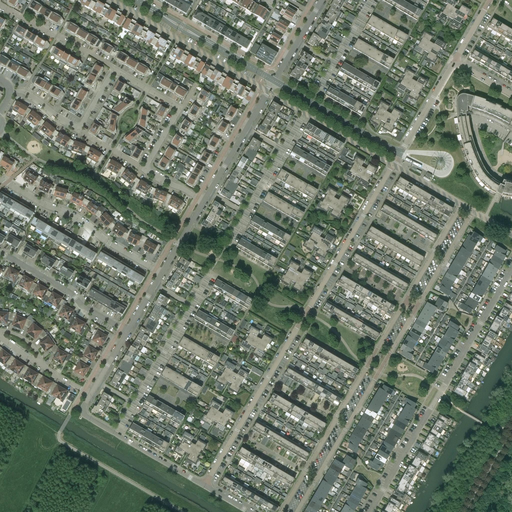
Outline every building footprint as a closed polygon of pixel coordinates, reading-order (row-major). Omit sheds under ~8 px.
[(87,0),(84,5),(90,9),(95,0),(87,0)] [(98,0),(95,0),(90,9),(96,12),(101,4),(98,2),(99,1),(98,0)] [(178,0),(176,0),(172,6),(177,9),(181,1),(178,0)] [(249,0),(242,0),(239,6),(246,10),(251,1),(249,0)] [(404,1),(401,0),(398,0),(395,8),(399,10),(404,1)] [(454,8),(456,5),(457,4),(456,3),(457,2),(453,0),(452,0),(452,1),(450,0),(444,0),(443,2),(446,4),(447,5),(454,9),(454,8)] [(31,11),(33,12),(38,3),(36,2),(35,2),(34,1),(32,1),(28,8),(29,9),(31,11)] [(186,4),(181,1),(177,9),(181,12),(186,4)] [(257,4),(251,1),(246,10),(252,13),(257,4)] [(339,11),(342,7),(333,1),(330,6),(331,7),(339,11)] [(399,10),(403,13),(408,4),(404,1),(399,10)] [(39,4),(38,3),(33,12),(35,13),(36,14),(38,14),(42,7),(41,6),(40,5),(39,4)] [(104,6),(101,4),(96,12),(102,16),(108,6),(105,4),(105,5),(104,6)] [(186,4),(181,12),(186,14),(191,7),(186,4)] [(257,4),(252,13),(258,17),(263,8),(257,4)] [(298,9),(289,4),(286,11),(295,16),(298,9)] [(413,7),(408,4),(403,13),(408,15),(413,7)] [(417,9),(418,7),(419,6),(415,4),(413,7),(408,15),(412,18),(417,9)] [(445,9),(454,14),(456,10),(454,8),(454,9),(447,5),(445,9)] [(465,15),(467,16),(470,11),(466,9),(467,8),(463,5),(462,7),(461,6),(459,11),(458,11),(465,15)] [(108,6),(102,16),(108,19),(113,11),(110,9),(111,8),(108,6)] [(38,14),(43,17),(47,10),(42,7),(38,14)] [(331,7),(328,11),(337,17),(340,12),(339,11),(331,7)] [(418,7),(417,9),(412,18),(417,21),(423,10),(418,7)] [(270,12),(263,8),(258,17),(264,21),(270,12)] [(202,13),(202,14),(203,12),(198,9),(193,18),(198,21),(202,13)] [(451,19),(454,14),(445,9),(442,13),(449,17),(451,19)] [(52,12),(47,10),(43,17),(48,20),(52,12)] [(456,10),(454,14),(463,19),(465,15),(458,11),(459,11),(456,10)] [(116,13),(113,11),(108,19),(114,23),(120,13),(117,11),(117,12),(116,13)] [(291,22),(295,16),(286,11),(282,17),(291,22)] [(339,18),(337,17),(328,11),(325,16),(333,20),(337,23),(339,18)] [(51,23),(52,23),(57,15),(56,14),(54,13),(52,12),(48,20),(49,21),(50,22),(51,23)] [(442,13),(441,12),(438,17),(441,19),(441,20),(445,23),(445,22),(446,22),(449,17),(442,13)] [(120,13),(114,23),(120,26),(125,18),(122,16),(123,15),(120,13)] [(206,16),(202,14),(202,13),(198,21),(202,24),(206,16)] [(451,19),(453,20),(460,24),(463,19),(454,14),(451,19)] [(59,15),(57,15),(52,23),(54,24),(55,25),(56,25),(58,26),(58,24),(61,26),(64,21),(63,20),(62,18),(61,17),(60,16),(59,15)] [(325,16),(324,15),(321,20),(330,25),(333,20),(325,16)] [(367,24),(371,27),(376,18),(372,15),(367,24)] [(211,19),(206,16),(202,24),(206,26),(211,19)] [(211,19),(206,26),(211,29),(217,19),(212,16),(211,19)] [(287,28),(291,22),(282,17),(278,23),(287,28)] [(381,21),(376,18),(371,27),(376,30),(381,21)] [(220,24),(221,21),(217,19),(211,29),(215,31),(220,24)] [(487,27),(492,30),(497,22),(493,19),(490,23),(489,23),(487,27)] [(123,28),(129,32),(135,21),(132,20),(131,22),(128,20),(127,20),(128,20),(123,28)] [(332,26),(330,25),(321,20),(319,23),(320,23),(319,25),(329,31),(329,30),(332,26)] [(462,25),(460,24),(453,20),(450,25),(451,25),(450,26),(454,29),(455,27),(459,30),(462,25)] [(138,23),(135,21),(129,32),(135,35),(140,27),(136,25),(137,23),(138,23)] [(376,30),(380,32),(385,23),(381,21),(376,30)] [(66,22),(63,27),(66,29),(65,30),(66,31),(68,33),(70,34),(75,25),(73,24),(72,23),(71,23),(69,23),(68,22),(66,22)] [(497,22),(492,30),(497,33),(502,24),(497,22)] [(284,34),(287,28),(278,23),(275,29),(284,34)] [(390,26),(385,23),(380,32),(385,35),(390,26)] [(219,34),(224,26),(220,24),(215,31),(219,34)] [(502,24),(497,33),(501,35),(506,27),(502,24)] [(17,38),(24,27),(22,26),(20,26),(18,25),(13,34),(14,35),(16,37),(17,38)] [(75,25),(70,34),(72,35),(73,35),(75,36),(79,28),(78,27),(77,26),(76,26),(75,25)] [(329,31),(319,25),(317,30),(328,36),(330,31),(329,30),(329,31)] [(228,29),(224,26),(219,34),(224,37),(228,29)] [(385,35),(389,37),(394,28),(390,26),(385,35)] [(25,28),(24,27),(17,38),(19,38),(21,39),(23,40),(24,38),(28,31),(27,29),(25,28)] [(135,35),(141,38),(147,28),(144,27),(143,29),(140,27),(135,35)] [(506,27),(501,35),(505,38),(510,29),(506,27)] [(79,28),(75,36),(80,39),(84,31),(79,28)] [(150,30),(147,28),(141,38),(147,42),(152,34),(148,32),(149,30),(150,30)] [(399,31),(394,28),(389,37),(393,40),(399,31)] [(228,29),(224,37),(228,39),(233,32),(228,29)] [(280,41),(284,34),(275,29),(271,35),(280,41)] [(328,36),(317,30),(314,34),(322,39),(325,41),(328,36)] [(29,41),(33,34),(28,31),(24,38),(29,41)] [(84,31),(80,39),(85,41),(89,34),(84,31)] [(398,42),(403,34),(399,31),(393,40),(397,42),(398,42)] [(237,34),(233,32),(228,39),(233,42),(237,34)] [(429,42),(430,42),(432,37),(432,36),(428,33),(428,34),(424,32),(421,37),(422,38),(429,42)] [(314,34),(313,33),(310,38),(319,44),(322,39),(314,34)] [(38,37),(33,34),(29,41),(34,44),(38,37)] [(89,34),(85,41),(86,42),(87,43),(88,44),(89,45),(94,36),(93,36),(92,35),(90,35),(89,34)] [(147,42),(153,45),(159,35),(156,34),(155,36),(152,34),(147,42)] [(237,44),(242,37),(237,34),(233,42),(237,44)] [(408,36),(403,34),(398,42),(397,42),(397,44),(402,47),(408,36)] [(161,37),(159,35),(153,45),(159,49),(163,41),(160,39),(161,37)] [(276,47),(280,41),(271,35),(267,42),(276,47)] [(96,46),(98,47),(101,43),(100,42),(100,41),(99,40),(98,39),(97,38),(96,37),(94,36),(89,45),(91,46),(92,46),(93,47),(95,47),(96,46)] [(38,47),(43,39),(41,38),(40,37),(38,37),(34,44),(35,45),(36,46),(37,47),(38,47)] [(246,39),(242,37),(237,44),(241,47),(246,39)] [(316,48),(319,44),(310,38),(307,43),(316,48)] [(420,42),(429,48),(432,43),(430,42),(429,42),(422,38),(420,42)] [(44,39),(43,39),(38,47),(40,48),(41,49),(43,50),(45,50),(47,50),(50,45),(47,44),(48,42),(47,41),(46,40),(44,39)] [(246,39),(241,47),(246,50),(251,42),(246,39)] [(358,39),(353,48),(357,51),(362,42),(358,39)] [(441,49),(442,50),(445,45),(441,42),(442,41),(438,39),(437,40),(434,44),(434,45),(441,49)] [(159,49),(165,52),(170,43),(171,43),(168,41),(167,41),(168,41),(167,43),(163,41),(159,49)] [(357,51),(362,53),(367,45),(362,42),(357,51)] [(426,52),(429,48),(420,42),(417,47),(424,51),(426,52)] [(103,53),(104,54),(109,45),(108,44),(107,44),(105,43),(104,43),(103,43),(102,43),(101,43),(98,47),(100,49),(100,50),(101,51),(102,52),(103,53)] [(432,43),(429,48),(438,53),(441,49),(434,45),(434,44),(432,43)] [(115,53),(116,51),(118,48),(110,44),(109,45),(104,54),(106,55),(107,55),(108,56),(110,56),(110,55),(113,56),(115,53)] [(274,59),(275,58),(278,54),(268,48),(262,45),(261,47),(255,44),(250,52),(256,56),(255,57),(268,65),(269,65),(270,65),(271,64),(274,59)] [(170,55),(176,59),(180,51),(177,49),(178,47),(175,45),(175,46),(170,55)] [(366,56),(371,47),(367,45),(362,53),(366,56)] [(422,54),(424,51),(417,47),(416,46),(413,51),(417,53),(415,56),(419,59),(421,55),(421,56),(422,54)] [(54,57),(56,58),(61,49),(60,48),(58,48),(57,47),(55,47),(55,48),(52,47),(49,52),(50,53),(51,54),(52,55),(53,56),(54,57)] [(366,56),(371,59),(376,50),(371,47),(366,56)] [(470,58),(475,60),(480,52),(481,50),(475,47),(472,52),(473,53),(470,58)] [(436,57),(438,53),(429,48),(426,52),(429,54),(429,53),(436,57)] [(61,49),(56,58),(55,59),(60,62),(61,60),(65,53),(64,52),(63,51),(62,50),(61,49)] [(375,61),(380,52),(376,50),(371,59),(375,61)] [(116,51),(115,53),(113,56),(115,58),(115,59),(116,60),(118,62),(119,63),(124,54),(123,53),(122,53),(120,52),(119,52),(117,51),(116,51)] [(184,53),(180,51),(176,59),(182,62),(187,52),(185,51),(184,51),(185,51),(184,53)] [(300,56),(310,62),(313,58),(303,51),(300,56)] [(190,54),(187,52),(182,62),(188,66),(192,58),(189,56),(190,54)] [(375,61),(379,64),(385,55),(380,52),(375,61)] [(484,54),(480,52),(475,60),(479,63),(484,54)] [(65,65),(66,63),(70,56),(65,53),(61,60),(60,62),(65,65)] [(437,58),(436,57),(429,53),(429,54),(426,58),(426,59),(426,60),(430,62),(430,61),(434,63),(437,58)] [(124,54),(119,63),(120,63),(121,64),(123,64),(125,65),(129,58),(128,56),(127,56),(126,55),(124,54)] [(488,57),(484,54),(479,63),(483,65),(488,57)] [(488,57),(483,65),(488,68),(493,59),(494,57),(490,54),(488,57)] [(379,64),(384,66),(389,58),(389,57),(385,55),(379,64)] [(70,56),(66,63),(65,65),(69,68),(70,68),(70,66),(76,58),(74,57),(73,56),(72,56),(70,56)] [(307,67),(310,62),(300,56),(297,61),(299,62),(307,67)] [(389,58),(384,66),(388,69),(394,59),(389,56),(389,57),(389,58)] [(6,57),(1,66),(2,67),(4,68),(6,68),(10,61),(9,60),(7,58),(6,57)] [(76,58),(70,66),(70,68),(77,72),(82,64),(80,63),(80,61),(79,60),(78,59),(77,58),(76,58)] [(129,58),(125,65),(130,68),(134,60),(129,58)] [(196,60),(192,58),(188,66),(194,69),(199,59),(197,58),(196,58),(197,58),(196,60)] [(6,68),(11,71),(15,64),(16,63),(16,61),(12,59),(11,60),(10,61),(6,68)] [(199,59),(194,69),(200,73),(204,65),(201,63),(202,61),(199,59)] [(497,62),(493,59),(488,68),(492,71),(497,62)] [(134,60),(130,68),(134,71),(139,63),(134,60)] [(307,67),(299,62),(297,61),(295,64),(297,65),(296,66),(305,72),(307,67)] [(93,67),(92,68),(101,74),(101,73),(102,72),(102,71),(103,69),(103,68),(102,67),(104,65),(98,62),(96,64),(95,65),(94,66),(93,67)] [(497,73),(502,64),(497,62),(492,71),(497,73)] [(139,63),(134,71),(135,72),(137,73),(138,73),(139,74),(144,65),(143,65),(142,64),(140,64),(139,63)] [(339,72),(344,74),(349,66),(344,63),(339,72)] [(20,67),(15,64),(11,71),(16,74),(20,67)] [(506,67),(502,64),(497,73),(501,76),(506,67)] [(145,66),(144,65),(139,74),(140,75),(142,76),(143,76),(145,76),(145,75),(148,77),(150,72),(150,71),(149,69),(148,68),(147,67),(145,66)] [(302,76),(305,72),(296,66),(294,65),(292,68),(294,70),(293,71),(301,76),(302,76)] [(201,74),(208,78),(213,68),(210,66),(210,68),(206,66),(201,74)] [(353,68),(349,66),(344,74),(348,77),(353,68)] [(19,77),(20,78),(25,69),(24,68),(22,67),(21,67),(20,67),(16,74),(17,75),(18,76),(19,77)] [(506,78),(511,70),(506,67),(501,76),(506,78)] [(100,75),(101,74),(92,68),(92,70),(91,72),(90,74),(97,78),(98,77),(100,75)] [(216,69),(213,68),(208,78),(214,81),(218,73),(215,71),(216,69),(216,70),(216,69)] [(348,77),(353,80),(358,71),(353,68),(348,77)] [(26,70),(25,69),(20,78),(21,78),(23,79),(24,79),(26,80),(26,79),(29,80),(32,75),(30,73),(29,71),(28,70),(26,70)] [(293,71),(292,70),(289,76),(293,78),(298,81),(301,76),(293,71)] [(412,80),(412,79),(415,75),(414,74),(415,73),(411,71),(410,72),(406,70),(403,75),(405,76),(412,80)] [(362,73),(358,71),(353,80),(357,82),(362,73)] [(162,88),(163,88),(169,80),(167,79),(166,78),(165,78),(165,75),(160,72),(157,78),(159,79),(157,82),(159,84),(159,85),(160,86),(161,87),(162,88)] [(222,75),(218,73),(214,81),(219,84),(225,75),(222,73),(222,75)] [(357,82),(361,85),(366,76),(362,73),(357,82)] [(97,79),(97,78),(90,74),(89,75),(87,77),(86,78),(95,83),(96,82),(97,79)] [(219,84),(225,88),(230,80),(227,78),(228,76),(228,77),(228,76),(225,75),(219,84)] [(371,78),(366,76),(361,85),(366,87),(371,78)] [(402,80),(411,85),(414,81),(412,79),(412,80),(405,76),(402,80)] [(34,77),(32,82),(34,83),(33,84),(34,85),(35,86),(37,87),(38,88),(43,79),(42,79),(40,78),(39,77),(38,77),(34,77)] [(423,86),(424,87),(427,82),(424,80),(424,79),(420,77),(420,78),(419,77),(416,82),(423,86)] [(94,84),(95,83),(86,78),(86,79),(85,81),(84,83),(84,85),(84,87),(89,90),(90,87),(91,88),(92,87),(93,86),(94,84)] [(371,78),(366,87),(370,90),(375,81),(371,78)] [(44,80),(43,79),(38,88),(39,89),(40,89),(42,90),(43,90),(48,83),(46,82),(45,81),(44,80)] [(115,85),(123,90),(126,85),(118,80),(115,85)] [(170,80),(169,80),(163,88),(165,89),(166,90),(167,90),(169,91),(173,83),(172,82),(171,81),(170,80)] [(233,82),(230,80),(225,88),(231,91),(237,82),(234,80),(233,82)] [(409,90),(411,85),(402,80),(400,84),(407,88),(407,89),(409,90)] [(174,93),(178,86),(180,84),(175,81),(173,83),(169,91),(174,93)] [(380,84),(375,81),(370,90),(369,91),(374,94),(380,84)] [(414,81),(411,85),(420,91),(423,86),(416,82),(414,81)] [(231,91),(237,95),(242,87),(239,85),(240,83),(240,84),(240,83),(237,82),(231,91)] [(48,83),(43,90),(48,93),(53,86),(48,83)] [(400,84),(398,83),(395,88),(399,90),(399,92),(403,94),(403,93),(404,93),(407,89),(407,88),(400,84)] [(87,92),(89,90),(84,87),(80,84),(78,87),(81,89),(80,90),(79,92),(78,93),(86,98),(87,96),(88,95),(89,93),(87,92)] [(120,95),(123,90),(115,85),(113,90),(119,94),(120,95)] [(409,90),(411,91),(418,95),(420,91),(411,85),(409,90)] [(53,97),(58,88),(57,87),(56,87),(54,86),(53,86),(48,93),(49,94),(51,95),(52,96),(53,97)] [(179,87),(178,86),(174,93),(175,95),(177,96),(178,97),(183,88),(182,88),(181,87),(179,87)] [(325,95),(330,98),(335,89),(330,86),(325,95)] [(245,89),(242,87),(237,95),(243,98),(249,89),(246,87),(245,89)] [(58,88),(53,97),(54,97),(56,98),(57,99),(58,99),(59,98),(61,99),(64,94),(63,92),(62,91),(60,90),(59,89),(58,88)] [(185,89),(183,88),(178,97),(180,98),(182,99),(184,99),(188,92),(187,91),(186,90),(185,89)] [(200,92),(199,94),(209,100),(212,95),(203,89),(201,91),(200,92)] [(243,98),(249,102),(254,94),(251,92),(252,90),(249,89),(243,98)] [(335,89),(330,98),(334,101),(339,92),(335,89)] [(420,96),(418,95),(411,91),(408,96),(409,96),(408,97),(412,100),(413,98),(417,101),(420,96)] [(339,92),(334,101),(339,103),(344,94),(339,92)] [(76,97),(75,98),(83,103),(84,101),(85,100),(86,98),(78,93),(77,95),(76,97)] [(206,105),(209,100),(199,94),(198,95),(197,97),(197,99),(198,100),(197,102),(206,108),(207,105),(206,105)] [(344,94),(339,103),(343,106),(348,97),(344,94)] [(495,104),(491,102),(486,100),(482,99),(478,98),(475,97),(470,95),(467,95),(465,94),(464,94),(463,94),(462,94),(461,95),(460,95),(459,96),(458,96),(457,97),(457,98),(456,99),(456,102),(456,103),(457,113),(457,118),(458,128),(461,138),(464,148),(466,154),(468,160),(469,164),(471,167),(473,171),(475,175),(478,178),(479,181),(481,183),(484,185),(486,188),(489,190),(492,192),(495,193),(498,195),(501,196),(505,197),(507,197),(510,198),(511,197),(511,112),(506,109),(501,107),(495,104)] [(130,106),(131,106),(133,102),(125,97),(124,99),(123,101),(122,102),(129,107),(130,106)] [(348,97),(343,106),(347,108),(353,100),(348,97)] [(83,103),(75,98),(74,100),(73,101),(72,103),(81,108),(81,106),(82,105),(83,103)] [(352,111),(357,102),(353,100),(347,108),(352,111)] [(23,104),(20,102),(20,103),(18,102),(17,102),(15,101),(8,112),(11,113),(12,111),(17,114),(23,104)] [(128,107),(129,107),(122,102),(120,101),(118,103),(117,104),(116,105),(124,110),(125,109),(126,108),(128,107)] [(270,107),(279,112),(282,107),(277,104),(277,103),(273,101),(270,107)] [(204,110),(206,108),(197,102),(195,105),(194,104),(193,106),(191,107),(190,109),(200,115),(203,110),(204,110)] [(357,102),(352,111),(356,113),(361,105),(361,104),(357,102)] [(386,112),(386,111),(389,107),(388,106),(389,105),(385,103),(384,104),(381,102),(378,107),(379,108),(386,112)] [(79,110),(81,108),(72,103),(71,105),(70,107),(70,108),(69,111),(74,114),(76,112),(77,113),(78,111),(79,110)] [(362,103),(361,104),(361,105),(356,113),(361,116),(367,106),(362,103)] [(26,106),(23,104),(17,114),(23,117),(24,113),(26,115),(30,110),(28,108),(26,106)] [(116,105),(114,107),(113,108),(112,110),(112,109),(111,110),(120,115),(121,113),(122,112),(123,111),(124,110),(116,105)] [(157,110),(165,114),(168,109),(160,105),(157,110)] [(228,109),(227,110),(236,115),(237,114),(238,113),(238,111),(238,110),(231,106),(230,107),(229,108),(228,109)] [(148,117),(148,116),(149,114),(150,112),(142,107),(140,111),(140,112),(140,113),(148,117)] [(276,116),(279,112),(270,107),(267,111),(276,117),(276,116)] [(377,112),(386,117),(389,113),(386,111),(386,112),(379,108),(377,112)] [(197,120),(200,115),(190,109),(189,110),(189,112),(188,114),(189,115),(188,117),(191,119),(193,120),(197,123),(198,120),(197,120)] [(397,118),(397,119),(399,119),(402,114),(398,112),(399,111),(395,109),(394,110),(394,109),(391,114),(397,118)] [(31,123),(38,114),(35,112),(35,113),(33,111),(33,112),(30,110),(26,115),(23,120),(26,122),(27,120),(31,123)] [(162,120),(165,114),(157,110),(154,115),(157,117),(162,120)] [(235,116),(236,115),(227,110),(227,111),(226,113),(225,114),(225,116),(225,117),(225,119),(230,122),(231,119),(232,120),(234,119),(235,118),(235,116)] [(276,117),(267,111),(266,114),(267,115),(266,117),(275,122),(278,117),(276,116),(276,117)] [(108,118),(109,118),(117,123),(117,121),(117,120),(118,118),(119,117),(110,112),(110,113),(110,114),(109,116),(108,118)] [(383,122),(386,117),(377,112),(374,116),(381,120),(381,121),(383,122)] [(150,118),(148,117),(140,113),(140,115),(140,116),(140,118),(140,119),(148,124),(148,122),(149,120),(150,118)] [(389,113),(386,117),(395,123),(397,119),(397,118),(391,114),(389,113)] [(41,117),(38,114),(31,123),(35,127),(38,124),(40,126),(44,121),(42,119),(40,117),(41,117)] [(374,116),(373,115),(370,120),(374,123),(373,124),(377,126),(378,125),(381,121),(381,120),(374,116)] [(230,122),(225,119),(221,116),(219,119),(220,120),(217,125),(219,125),(227,130),(228,129),(229,128),(229,126),(230,125),(228,124),(230,122)] [(182,122),(181,124),(190,129),(191,127),(192,125),(192,123),(193,120),(191,119),(188,117),(186,120),(185,119),(184,121),(182,122)] [(272,127),(275,122),(266,117),(263,121),(272,127)] [(383,122),(385,123),(392,127),(395,123),(386,117),(383,122)] [(116,124),(117,123),(109,118),(108,120),(108,121),(106,123),(109,125),(116,129),(116,127),(116,126),(116,124)] [(138,123),(137,125),(146,130),(146,129),(147,128),(147,126),(148,124),(140,119),(139,121),(139,122),(138,123)] [(44,134),(52,125),(49,123),(48,124),(46,122),(46,123),(44,121),(40,126),(38,129),(44,134)] [(270,132),(272,127),(263,121),(261,126),(269,131),(270,132)] [(91,127),(99,132),(102,127),(101,126),(94,122),(91,127)] [(394,128),(392,127),(385,123),(383,128),(383,129),(387,132),(387,131),(391,133),(394,128)] [(189,130),(190,129),(181,124),(181,125),(180,127),(179,129),(180,130),(179,132),(184,135),(186,134),(188,132),(189,130)] [(308,135),(313,127),(308,124),(303,133),(308,135)] [(54,128),(52,125),(44,134),(49,138),(52,140),(54,137),(57,132),(55,130),(53,128),(54,128)] [(116,130),(116,129),(109,125),(108,126),(107,128),(106,130),(114,135),(116,131),(116,130)] [(227,130),(219,125),(217,125),(214,129),(212,131),(216,134),(221,137),(222,134),(224,135),(225,134),(226,133),(226,132),(227,130)] [(261,126),(260,126),(259,125),(257,128),(258,129),(257,131),(266,136),(269,131),(261,126)] [(96,137),(99,132),(91,127),(88,132),(96,137)] [(140,136),(140,137),(141,137),(142,135),(143,134),(144,132),(145,133),(145,132),(136,127),(135,129),(134,130),(132,132),(140,136)] [(312,138),(317,129),(313,127),(308,135),(312,138)] [(322,132),(317,129),(312,138),(317,140),(322,132)] [(60,145),(66,135),(63,134),(62,134),(60,133),(57,132),(54,137),(52,140),(50,142),(54,144),(55,142),(60,145)] [(139,138),(140,137),(140,136),(132,132),(131,133),(130,134),(128,135),(127,135),(135,140),(137,141),(138,139),(139,138)] [(184,138),(184,135),(179,132),(178,135),(176,134),(175,136),(174,137),(173,139),(181,144),(182,142),(183,140),(184,138)] [(321,143),(326,134),(322,132),(317,140),(321,143)] [(210,139),(210,140),(218,145),(219,145),(220,143),(220,142),(221,140),(220,139),(221,137),(216,134),(215,135),(214,135),(213,136),(212,137),(211,138),(210,139)] [(331,137),(326,134),(321,143),(325,146),(331,137)] [(68,137),(66,135),(60,145),(65,148),(67,145),(69,146),(72,140),(70,139),(68,138),(68,137)] [(126,136),(125,136),(123,140),(131,144),(132,142),(133,141),(135,140),(127,135),(126,136)] [(330,148),(335,139),(331,137),(325,146),(330,148)] [(250,143),(259,148),(262,143),(253,138),(250,143)] [(181,145),(181,144),(173,139),(172,140),(171,142),(170,144),(178,149),(179,147),(181,145)] [(339,142),(335,139),(330,148),(334,151),(339,142)] [(77,153),(81,142),(78,141),(77,142),(75,141),(75,142),(72,140),(69,146),(67,152),(71,153),(71,151),(77,153)] [(218,147),(218,145),(210,140),(209,142),(208,143),(208,144),(208,146),(207,147),(207,149),(212,152),(214,149),(215,150),(216,149),(217,148),(218,147)] [(84,144),(81,142),(77,153),(82,155),(83,152),(86,153),(89,147),(86,146),(84,145),(84,144)] [(344,145),(339,142),(334,151),(333,152),(338,155),(344,145)] [(250,143),(247,147),(256,153),(259,148),(250,143)] [(91,160),(97,150),(94,149),(94,150),(91,148),(91,149),(89,147),(86,153),(88,154),(86,157),(91,160)] [(133,152),(141,157),(144,151),(139,148),(136,147),(133,152)] [(166,150),(165,151),(174,156),(175,155),(176,153),(176,151),(169,147),(168,148),(166,150)] [(258,153),(256,153),(247,147),(244,152),(255,158),(258,153)] [(290,155),(294,158),(300,149),(295,147),(290,155)] [(211,154),(212,152),(207,149),(206,150),(205,151),(204,152),(202,153),(202,154),(201,155),(210,160),(210,159),(211,158),(211,156),(212,155),(211,154)] [(304,152),(300,149),(294,158),(299,161),(304,152)] [(100,152),(97,150),(91,160),(96,163),(95,165),(98,167),(104,156),(101,155),(102,154),(99,153),(100,152)] [(173,158),(174,156),(165,151),(164,153),(164,154),(164,156),(163,157),(171,161),(171,160),(173,159),(173,158)] [(138,162),(141,157),(133,152),(130,157),(138,162)] [(252,163),(255,158),(244,152),(241,156),(242,157),(243,157),(252,162),(251,163),(252,163)] [(299,161),(303,163),(308,155),(304,152),(299,161)] [(209,162),(210,160),(201,155),(200,157),(200,158),(199,159),(199,161),(206,165),(207,164),(208,163),(209,162)] [(313,157),(308,155),(303,163),(308,166),(313,157)] [(4,169),(9,160),(2,156),(0,159),(0,164),(0,165),(2,166),(2,167),(4,169)] [(170,162),(171,161),(163,157),(161,159),(160,160),(160,161),(168,166),(169,165),(170,164),(170,162)] [(243,157),(242,157),(240,162),(249,167),(251,163),(252,162),(243,157)] [(308,166),(312,168),(317,160),(313,157),(308,166)] [(361,167),(362,167),(364,162),(364,160),(360,158),(360,159),(356,157),(353,162),(354,163),(361,167)] [(11,158),(9,160),(4,169),(7,170),(8,169),(10,171),(10,170),(12,172),(18,162),(11,158)] [(112,161),(109,159),(103,170),(104,171),(106,172),(107,169),(112,172),(118,162),(115,161),(114,162),(112,160),(112,161)] [(322,162),(317,160),(312,168),(316,171),(322,162)] [(167,168),(168,166),(160,161),(159,163),(158,165),(157,167),(165,171),(166,169),(167,168)] [(120,164),(118,162),(112,172),(117,175),(119,172),(121,173),(125,168),(122,167),(122,166),(120,165),(120,164)] [(237,167),(246,172),(249,167),(240,162),(237,167)] [(326,165),(322,162),(316,171),(321,174),(326,165)] [(194,167),(194,168),(202,173),(203,172),(203,171),(204,169),(205,167),(197,163),(196,164),(195,166),(194,167)] [(327,163),(326,165),(321,174),(325,176),(331,166),(327,163)] [(352,167),(361,172),(364,168),(362,167),(361,167),(354,163),(352,167)] [(373,173),(373,174),(374,174),(377,169),(373,167),(374,166),(370,164),(369,165),(369,164),(366,169),(373,173)] [(237,167),(234,171),(243,176),(245,177),(247,173),(246,172),(237,167)] [(358,177),(361,172),(352,167),(349,171),(356,175),(356,176),(358,177)] [(125,168),(121,173),(117,178),(120,181),(122,179),(125,182),(133,173),(130,171),(129,171),(127,170),(125,168)] [(201,174),(202,173),(194,168),(193,169),(192,171),(192,172),(192,173),(199,177),(200,177),(200,176),(201,174)] [(364,168),(361,172),(370,178),(373,174),(373,173),(366,169),(364,168)] [(28,169),(25,172),(21,177),(23,179),(25,180),(25,181),(27,183),(33,175),(34,173),(28,169)] [(276,178),(281,181),(286,172),(282,170),(276,178)] [(349,171),(348,170),(345,175),(349,178),(348,179),(352,181),(353,180),(356,176),(356,175),(349,171)] [(242,176),(243,176),(234,171),(231,175),(240,181),(242,176)] [(291,175),(286,172),(281,181),(285,184),(291,175)] [(368,182),(370,178),(361,172),(358,177),(360,178),(361,178),(368,182)] [(135,175),(133,173),(125,182),(130,185),(132,183),(135,184),(138,179),(136,178),(136,177),(134,176),(135,175)] [(198,179),(199,177),(192,173),(191,174),(190,175),(189,176),(188,178),(197,183),(197,181),(198,180),(198,179)] [(38,178),(33,175),(27,183),(30,185),(31,184),(32,186),(33,185),(35,187),(41,177),(39,176),(38,178)] [(237,185),(240,181),(231,175),(228,180),(237,185)] [(285,184),(290,186),(295,177),(291,175),(285,184)] [(43,192),(47,183),(42,181),(43,178),(41,177),(35,187),(38,188),(38,189),(40,190),(40,191),(43,192)] [(299,180),(295,177),(290,186),(294,189),(299,180)] [(394,185),(399,189),(404,180),(400,177),(397,182),(396,181),(394,185)] [(196,184),(197,183),(188,178),(187,179),(187,180),(186,182),(186,183),(193,187),(194,186),(195,185),(196,184)] [(369,183),(368,182),(361,178),(360,178),(358,183),(358,184),(362,187),(362,186),(366,188),(369,183)] [(138,179),(135,184),(131,190),(135,192),(136,190),(141,192),(147,182),(144,181),(143,182),(141,181),(138,179)] [(228,180),(227,179),(225,184),(236,191),(239,186),(237,185),(228,180)] [(294,189),(299,191),(304,183),(299,180),(294,189)] [(404,180),(399,189),(404,191),(409,183),(404,180)] [(149,185),(147,182),(141,192),(146,195),(145,196),(149,198),(154,188),(151,187),(149,185)] [(53,189),(51,188),(52,185),(47,183),(43,192),(46,193),(48,194),(48,193),(51,195),(53,189)] [(308,185),(304,183),(299,191),(303,194),(308,185)] [(409,183),(404,191),(408,194),(413,185),(409,183)] [(59,198),(62,189),(57,187),(58,185),(55,184),(53,189),(51,195),(54,196),(56,197),(59,198)] [(236,191),(225,184),(222,189),(223,190),(232,195),(233,196),(236,191)] [(307,197),(313,188),(308,185),(303,194),(307,196),(307,197)] [(413,185),(408,194),(413,197),(418,188),(413,185)] [(158,201),(162,190),(159,189),(159,190),(156,189),(154,188),(149,198),(152,200),(153,199),(158,201)] [(317,190),(313,188),(307,197),(307,196),(306,198),(311,201),(317,190)] [(334,198),(337,193),(336,193),(337,191),(333,189),(332,190),(328,188),(325,193),(327,194),(334,198)] [(418,188),(413,197),(417,199),(422,190),(418,188)] [(68,200),(70,194),(66,193),(67,190),(62,189),(59,198),(62,199),(62,198),(65,199),(68,200)] [(165,192),(162,190),(158,201),(162,203),(162,205),(165,206),(170,195),(167,194),(167,193),(165,192)] [(223,190),(221,195),(230,200),(232,195),(223,190)] [(422,190),(417,199),(421,202),(426,193),(422,190)] [(263,201),(267,204),(273,195),(268,192),(263,201)] [(70,194),(68,200),(70,201),(72,202),(72,203),(75,205),(79,196),(74,193),(73,196),(70,194)] [(426,193),(421,202),(426,204),(431,196),(426,193)] [(325,198),(334,203),(336,199),(334,198),(327,194),(325,198)] [(5,207),(11,197),(6,195),(1,203),(0,205),(5,207)] [(169,206),(173,208),(179,198),(176,197),(175,197),(173,196),(170,195),(165,206),(167,208),(169,206)] [(267,204),(272,206),(277,198),(273,195),(267,204)] [(345,205),(347,205),(350,200),(346,198),(346,197),(342,195),(342,196),(341,195),(338,200),(338,201),(345,205)] [(84,198),(79,196),(75,205),(78,206),(78,205),(80,206),(83,207),(89,197),(85,196),(84,198)] [(431,196),(426,204),(430,207),(435,198),(431,196)] [(15,200),(11,197),(5,207),(10,210),(11,208),(15,200)] [(89,197),(83,207),(86,209),(87,211),(90,213),(95,205),(91,202),(92,200),(89,197)] [(179,198),(173,208),(178,211),(176,213),(179,215),(185,204),(183,202),(181,201),(181,200),(179,198)] [(272,206),(276,209),(281,200),(277,198),(272,206)] [(331,208),(334,203),(325,198),(322,202),(329,206),(329,207),(331,208)] [(435,198),(430,207),(435,209),(440,201),(435,198)] [(336,199),(334,203),(343,209),(345,205),(338,201),(338,200),(336,199)] [(15,200),(11,208),(15,211),(20,203),(15,200)] [(276,209),(281,212),(286,203),(281,200),(276,209)] [(215,201),(212,206),(221,211),(224,207),(215,201)] [(322,202),(321,201),(318,207),(321,209),(321,210),(325,212),(325,211),(326,211),(329,207),(329,206),(322,202)] [(440,201),(435,209),(439,212),(444,203),(440,201)] [(20,203),(15,211),(14,213),(19,216),(19,215),(24,206),(20,203)] [(281,212),(285,214),(290,205),(286,203),(281,212)] [(331,208),(333,209),(340,213),(343,209),(334,203),(331,208)] [(380,211),(385,214),(390,205),(385,203),(380,211)] [(444,203),(439,212),(443,215),(448,206),(444,203)] [(100,208),(95,205),(90,213),(92,215),(93,214),(95,216),(95,215),(97,217),(101,212),(103,210),(105,208),(101,206),(100,208)] [(285,214),(290,217),(295,208),(290,205),(285,214)] [(385,214),(389,217),(394,208),(390,205),(385,214)] [(24,218),(25,217),(29,208),(24,206),(19,215),(24,218)] [(221,211),(212,206),(210,209),(211,210),(211,212),(220,217),(222,212),(221,211)] [(448,206),(443,215),(449,218),(451,214),(450,213),(453,209),(448,206)] [(34,211),(29,208),(25,217),(30,220),(34,213),(33,213),(34,211)] [(290,217),(294,219),(299,211),(295,208),(290,217)] [(389,217),(393,219),(398,211),(394,208),(389,217)] [(299,211),(294,219),(299,222),(305,212),(300,209),(299,211)] [(342,214),(340,213),(333,209),(330,214),(331,214),(330,215),(334,218),(335,217),(339,219),(342,214)] [(97,217),(100,219),(99,220),(101,221),(100,222),(103,224),(110,217),(103,210),(97,217)] [(393,219),(398,222),(403,213),(398,211),(393,219)] [(208,216),(217,222),(220,217),(211,212),(208,216)] [(398,222),(402,224),(407,216),(403,213),(398,222)] [(36,229),(40,223),(43,216),(41,215),(38,220),(34,218),(35,218),(34,218),(30,225),(36,229)] [(43,216),(40,223),(36,229),(42,233),(47,225),(43,223),(46,218),(43,216)] [(213,225),(212,226),(214,226),(217,222),(208,216),(205,221),(213,225)] [(249,224),(254,227),(259,218),(254,216),(249,224)] [(402,224),(407,227),(412,218),(407,216),(402,224)] [(114,221),(110,217),(103,224),(105,226),(106,226),(107,227),(108,227),(110,229),(114,224),(112,223),(114,221)] [(263,221),(259,218),(254,227),(258,230),(263,221)] [(407,227),(411,230),(416,221),(412,218),(407,227)] [(210,230),(212,226),(213,225),(205,221),(204,220),(200,226),(204,228),(203,230),(202,230),(207,233),(209,230),(210,230)] [(258,230),(263,232),(268,224),(263,221),(258,230)] [(411,230),(415,232),(420,223),(416,221),(411,230)] [(47,239),(49,236),(52,230),(56,224),(53,222),(50,227),(47,225),(42,233),(41,235),(47,239)] [(110,229),(112,231),(114,233),(116,235),(122,227),(116,222),(114,224),(110,229)] [(415,232),(420,235),(425,226),(420,223),(415,232)] [(56,224),(52,230),(49,236),(51,238),(51,241),(53,242),(59,233),(56,231),(59,226),(56,224)] [(272,226),(268,224),(263,232),(267,235),(272,226)] [(267,235),(272,237),(277,229),(272,226),(267,235)] [(420,235),(424,237),(429,229),(425,226),(420,235)] [(127,234),(125,232),(127,230),(122,227),(116,235),(119,237),(120,236),(121,238),(122,237),(124,239),(127,234)] [(319,237),(320,237),(322,232),(322,231),(318,228),(318,229),(314,227),(311,232),(313,233),(319,237)] [(366,235),(371,238),(376,229),(371,227),(366,235)] [(127,234),(124,239),(127,241),(129,242),(129,243),(132,244),(136,235),(137,233),(130,229),(127,234)] [(281,231),(277,229),(272,237),(276,240),(281,231)] [(380,232),(376,229),(371,238),(375,240),(380,232)] [(429,240),(434,231),(429,229),(424,237),(429,240)] [(61,244),(65,237),(68,231),(65,230),(62,235),(59,233),(53,242),(53,243),(59,246),(61,244)] [(68,231),(65,237),(61,244),(59,246),(66,250),(71,240),(68,238),(71,233),(68,231)] [(281,231),(276,240),(280,242),(280,243),(285,234),(281,231)] [(438,234),(434,231),(429,240),(433,243),(438,234)] [(375,240),(379,243),(384,234),(380,232),(375,240)] [(310,237),(319,243),(322,238),(320,237),(319,237),(313,233),(310,237)] [(478,241),(480,243),(483,238),(474,233),(472,237),(471,237),(478,241)] [(290,237),(285,234),(280,243),(280,242),(279,244),(284,247),(290,237)] [(331,244),(332,245),(335,240),(331,237),(332,236),(328,234),(327,235),(324,239),(324,240),(331,244)] [(389,237),(384,234),(379,243),(384,246),(389,237)] [(11,246),(16,238),(10,235),(6,242),(7,242),(6,244),(11,246)] [(141,237),(136,235),(132,244),(135,246),(135,245),(137,246),(140,247),(145,237),(142,235),(141,237)] [(476,245),(478,241),(471,237),(472,237),(469,236),(467,240),(476,245)] [(73,251),(77,245),(81,238),(78,237),(75,242),(71,240),(66,250),(72,253),(73,251)] [(149,239),(145,237),(140,247),(143,249),(145,250),(144,251),(147,252),(152,244),(148,241),(149,239)] [(316,247),(319,243),(310,237),(308,242),(315,246),(314,246),(316,247)] [(384,246),(388,248),(393,240),(389,237),(384,246)] [(21,241),(16,238),(11,246),(15,249),(16,247),(17,248),(21,241)] [(81,238),(77,245),(73,251),(80,254),(84,247),(80,245),(83,240),(81,238)] [(322,238),(319,243),(328,248),(331,244),(324,240),(324,239),(322,238)] [(240,250),(246,241),(241,239),(236,247),(240,250)] [(398,242),(393,240),(388,248),(393,251),(398,242)] [(473,249),(476,245),(467,240),(464,244),(473,249)] [(250,244),(246,241),(240,250),(245,253),(250,244)] [(308,242),(306,241),(303,246),(307,248),(306,249),(310,251),(311,250),(312,251),(314,246),(315,246),(308,242)] [(28,256),(32,248),(27,245),(28,243),(25,242),(22,247),(25,249),(23,251),(24,252),(23,253),(28,256)] [(393,251),(397,253),(402,245),(398,242),(393,251)] [(326,252),(328,248),(319,243),(316,247),(319,249),(319,248),(326,252)] [(86,258),(89,252),(93,246),(90,244),(87,249),(84,247),(80,254),(86,258)] [(152,244),(147,252),(150,254),(150,253),(152,254),(155,256),(161,246),(158,244),(157,246),(152,244)] [(249,255),(254,246),(250,244),(245,253),(249,255)] [(475,250),(473,249),(464,244),(462,248),(472,254),(475,250)] [(406,247),(402,245),(397,253),(401,256),(406,247)] [(93,246),(89,252),(86,258),(92,262),(97,254),(96,254),(93,253),(96,247),(93,246)] [(259,249),(254,246),(249,255),(254,258),(259,249)] [(494,251),(496,252),(496,251),(503,255),(505,251),(496,246),(494,251)] [(401,256),(406,259),(411,250),(406,247),(401,256)] [(38,251),(32,248),(28,256),(32,259),(33,257),(34,258),(35,255),(38,256),(41,251),(38,250),(38,251)] [(327,253),(326,252),(319,248),(319,249),(316,253),(317,254),(316,255),(320,257),(321,256),(324,258),(327,253)] [(470,258),(472,254),(462,248),(460,252),(459,252),(468,258),(469,257),(470,258)] [(258,260),(263,252),(259,249),(254,258),(258,260)] [(415,253),(411,250),(406,259),(410,261),(415,253)] [(97,259),(102,262),(107,254),(103,251),(102,253),(101,252),(97,259)] [(505,257),(503,255),(496,251),(496,252),(493,256),(503,261),(505,257)] [(46,266),(50,258),(45,255),(46,254),(43,252),(40,258),(43,259),(41,262),(42,262),(41,264),(46,266)] [(268,254),(263,252),(258,260),(262,263),(268,254)] [(351,260),(356,263),(361,255),(356,252),(351,260)] [(459,252),(457,256),(467,263),(470,258),(469,257),(468,258),(459,252)] [(410,261),(415,264),(420,255),(415,253),(410,261)] [(112,257),(107,254),(102,262),(107,265),(112,257)] [(272,257),(268,254),(262,263),(267,266),(272,257)] [(272,257),(267,266),(272,268),(278,258),(273,255),(272,257)] [(365,257),(361,255),(356,263),(360,266),(365,257)] [(424,258),(420,255),(415,264),(419,266),(424,258)] [(465,267),(467,263),(457,256),(454,260),(463,266),(465,267)] [(500,266),(503,261),(493,256),(491,260),(500,265),(500,266)] [(107,265),(112,268),(117,259),(112,257),(107,265)] [(182,257),(179,263),(188,268),(191,263),(185,260),(185,259),(182,257)] [(360,266),(364,268),(370,260),(365,257),(360,266)] [(56,261),(50,258),(46,266),(50,269),(51,268),(52,268),(54,265),(56,267),(59,262),(56,260),(56,261)] [(121,263),(117,259),(112,268),(116,270),(121,263)] [(374,262),(370,260),(364,268),(369,271),(374,262)] [(452,265),(461,270),(463,266),(454,260),(454,261),(452,265)] [(489,264),(497,269),(500,265),(491,260),(489,264)] [(296,271),(297,271),(299,266),(299,265),(295,263),(295,264),(291,261),(288,267),(290,267),(296,271)] [(369,271),(373,273),(378,265),(374,262),(369,271)] [(64,277),(69,269),(63,266),(64,265),(61,263),(58,268),(61,270),(59,273),(60,273),(59,275),(64,277)] [(116,270),(121,273),(126,265),(121,263),(116,270)] [(185,272),(188,268),(179,263),(176,267),(185,272)] [(487,263),(484,267),(486,268),(495,273),(497,269),(489,264),(487,263)] [(130,268),(126,265),(121,273),(126,276),(130,268)] [(383,267),(378,265),(373,273),(378,276),(383,267)] [(459,274),(461,270),(452,265),(450,269),(459,274)] [(6,268),(1,277),(4,278),(5,277),(9,279),(15,270),(10,268),(9,269),(7,267),(6,268)] [(176,271),(175,273),(184,278),(187,273),(185,272),(176,267),(174,270),(176,271)] [(287,272),(296,277),(299,272),(297,271),(296,271),(290,267),(287,272)] [(378,276),(382,279),(387,270),(383,267),(378,276)] [(495,273),(486,268),(484,267),(482,271),(484,272),(493,277),(495,273)] [(126,276),(130,279),(135,270),(130,268),(126,276)] [(308,278),(309,279),(312,274),(308,272),(309,271),(305,268),(304,269),(301,274),(308,278)] [(74,272),(69,269),(64,277),(68,280),(69,278),(70,279),(72,276),(74,277),(77,272),(75,271),(74,272)] [(460,275),(459,274),(450,269),(447,273),(456,278),(458,280),(460,275)] [(13,283),(16,285),(21,275),(19,274),(19,273),(15,270),(9,279),(8,282),(12,284),(13,283)] [(135,270),(130,279),(129,281),(134,283),(135,281),(140,274),(135,270)] [(382,279),(387,281),(392,273),(387,270),(382,279)] [(479,275),(481,276),(490,281),(493,277),(484,272),(482,271),(481,271),(479,275)] [(293,282),(296,277),(287,272),(285,276),(292,280),(291,280),(293,282)] [(305,282),(308,278),(301,274),(299,272),(296,277),(305,282)] [(181,283),(184,278),(175,273),(172,277),(181,283)] [(396,275),(392,273),(387,281),(391,284),(396,275)] [(454,283),(456,278),(447,273),(445,277),(454,283)] [(140,274),(135,281),(140,285),(144,278),(144,277),(144,276),(140,274)] [(21,275),(16,285),(18,287),(19,285),(23,288),(29,279),(24,276),(24,277),(21,275)] [(285,276),(283,275),(280,280),(284,282),(283,283),(287,286),(288,285),(289,285),(291,280),(292,280),(285,276)] [(396,275),(391,284),(395,286),(400,278),(396,275)] [(490,281),(481,276),(479,275),(477,279),(479,281),(488,286),(490,281)] [(81,287),(85,279),(80,276),(76,282),(77,283),(76,284),(81,287)] [(336,284),(342,287),(347,278),(342,276),(339,280),(338,280),(336,284)] [(86,277),(85,279),(81,287),(85,290),(86,288),(87,289),(91,282),(90,282),(91,280),(86,277)] [(181,283),(172,277),(169,282),(178,287),(177,287),(178,288),(181,283)] [(303,286),(305,282),(296,277),(293,282),(296,283),(303,287),(303,286)] [(451,287),(454,283),(445,277),(442,282),(451,287)] [(351,281),(347,278),(342,287),(346,290),(351,281)] [(395,286),(400,289),(405,280),(400,278),(395,286)] [(27,292),(30,294),(36,284),(33,282),(33,281),(29,279),(23,288),(28,290),(27,292)] [(212,288),(217,291),(222,282),(217,279),(212,288)] [(405,280),(400,289),(404,292),(409,283),(405,280)] [(169,282),(169,281),(166,286),(175,292),(177,287),(178,287),(169,282)] [(346,290),(350,292),(356,284),(351,281),(346,290)] [(485,290),(485,289),(488,286),(479,281),(476,285),(485,290)] [(226,285),(222,282),(217,291),(221,293),(226,285)] [(449,291),(451,287),(442,282),(440,286),(442,287),(449,291)] [(296,283),(293,288),(294,288),(293,289),(297,291),(298,290),(301,292),(304,287),(303,286),(303,287),(296,283)] [(38,285),(36,284),(30,294),(33,295),(34,294),(38,296),(43,287),(39,284),(38,285)] [(360,286),(356,284),(350,292),(355,295),(360,286)] [(225,296),(231,287),(226,285),(221,293),(225,296)] [(483,294),(483,295),(486,290),(485,289),(485,290),(476,285),(474,289),(483,294)] [(355,295),(359,297),(364,289),(360,286),(355,295)] [(47,298),(50,292),(47,291),(48,290),(43,287),(38,296),(42,299),(42,300),(44,302),(47,298)] [(235,290),(231,287),(225,296),(230,299),(235,290)] [(442,287),(440,291),(448,296),(451,292),(449,291),(442,287)] [(93,300),(98,291),(92,288),(88,295),(89,295),(88,297),(93,300)] [(369,291),(364,289),(359,297),(364,300),(369,291)] [(471,293),(480,298),(483,294),(474,289),(471,293)] [(234,301),(239,292),(235,290),(230,299),(234,301)] [(103,294),(98,291),(93,300),(98,302),(103,294)] [(364,300),(368,303),(373,294),(369,291),(364,300)] [(50,292),(47,298),(44,302),(47,303),(48,302),(52,305),(58,296),(53,293),(52,294),(50,292)] [(244,295),(239,292),(234,301),(239,304),(244,295)] [(471,293),(469,297),(478,302),(480,298),(471,293)] [(102,305),(107,297),(103,294),(98,302),(102,305)] [(109,294),(107,297),(102,305),(107,308),(113,297),(109,294)] [(160,294),(157,299),(166,304),(169,299),(160,294)] [(378,296),(373,294),(368,303),(373,305),(378,296)] [(244,295),(239,304),(243,306),(248,298),(244,295)] [(59,310),(61,306),(62,305),(64,301),(62,299),(62,298),(58,296),(52,305),(56,307),(56,308),(59,310)] [(373,305),(377,308),(382,299),(378,296),(373,305)] [(118,300),(113,297),(107,308),(112,311),(116,302),(118,300)] [(467,301),(475,306),(478,302),(469,297),(467,301)] [(253,300),(248,298),(243,306),(242,308),(247,311),(253,300)] [(439,298),(436,303),(445,308),(447,304),(439,298)] [(164,309),(166,304),(157,299),(155,304),(164,309)] [(386,302),(382,299),(377,308),(381,310),(386,302)] [(322,310),(327,312),(332,304),(326,300),(324,304),(325,305),(322,310)] [(67,307),(65,306),(67,302),(64,301),(62,305),(61,306),(59,310),(56,315),(59,316),(60,315),(64,318),(69,309),(67,308),(67,307)] [(467,301),(464,305),(471,309),(471,310),(473,311),(475,306),(467,301)] [(117,313),(121,305),(116,302),(112,311),(117,313)] [(123,302),(121,305),(117,313),(121,316),(122,314),(123,315),(126,308),(127,305),(123,302)] [(386,302),(381,310),(386,313),(391,304),(386,302)] [(434,307),(428,303),(425,307),(434,313),(435,314),(437,310),(438,309),(434,307)] [(445,308),(436,303),(434,307),(438,309),(437,310),(442,312),(445,308)] [(501,308),(503,309),(503,308),(511,313),(511,314),(511,304),(510,306),(504,303),(501,308)] [(154,308),(153,309),(162,314),(165,310),(164,309),(155,304),(153,307),(154,308)] [(336,306),(332,304),(327,312),(331,315),(336,306)] [(395,307),(391,304),(386,313),(385,314),(391,318),(394,312),(393,312),(395,307)] [(464,305),(462,304),(460,309),(468,314),(471,310),(471,309),(464,305)] [(336,317),(341,309),(336,306),(331,315),(336,317)] [(423,311),(431,317),(434,313),(425,307),(423,311)] [(11,321),(14,322),(12,326),(13,326),(17,329),(21,318),(22,315),(17,313),(16,313),(17,309),(14,308),(12,313),(11,321)] [(509,318),(511,314),(511,313),(503,308),(503,309),(500,313),(509,318)] [(1,325),(5,324),(7,324),(7,320),(11,321),(12,313),(8,312),(8,310),(3,309),(3,310),(1,325)] [(70,310),(69,309),(64,318),(68,320),(67,321),(70,323),(75,315),(76,313),(73,312),(74,311),(71,309),(70,310)] [(160,319),(162,314),(153,309),(151,314),(160,319)] [(345,311),(341,309),(336,317),(340,320),(345,311)] [(194,319),(198,322),(204,313),(199,310),(194,319)] [(345,323),(350,314),(345,311),(340,320),(345,323)] [(423,311),(422,311),(420,315),(429,321),(431,317),(423,311)] [(204,312),(204,313),(198,322),(203,325),(208,316),(209,314),(204,312)] [(509,318),(500,313),(497,317),(497,318),(505,322),(506,323),(509,318)] [(157,324),(160,319),(151,314),(148,318),(148,319),(157,324)] [(354,317),(350,314),(345,323),(349,325),(354,317)] [(26,320),(21,318),(17,329),(21,329),(22,330),(24,326),(27,327),(32,319),(33,317),(30,315),(26,318),(26,319),(26,320)] [(71,328),(76,330),(80,322),(79,321),(79,320),(77,319),(78,317),(75,315),(70,323),(69,325),(72,327),(71,328)] [(427,325),(429,321),(420,315),(417,320),(427,325)] [(203,325),(207,327),(212,318),(208,316),(203,325)] [(353,328),(358,319),(354,317),(349,325),(353,328)] [(502,327),(505,322),(497,318),(497,317),(496,317),(493,322),(502,327)] [(148,319),(148,318),(147,318),(144,323),(156,329),(158,324),(157,324),(148,319)] [(217,321),(212,318),(207,327),(212,330),(217,321)] [(28,333),(31,337),(38,327),(34,324),(34,323),(35,322),(32,319),(27,327),(30,329),(27,332),(28,333)] [(363,322),(358,319),(353,328),(358,330),(363,322)] [(424,329),(427,325),(417,320),(416,321),(417,321),(415,324),(424,329)] [(212,330),(216,332),(221,323),(217,321),(212,330)] [(82,323),(80,322),(76,330),(80,333),(79,334),(82,336),(88,326),(85,325),(85,324),(83,322),(82,323)] [(362,333),(367,324),(363,322),(358,330),(362,333)] [(447,326),(449,327),(456,331),(458,327),(450,322),(447,326)] [(499,331),(502,327),(493,322),(491,326),(499,331)] [(144,323),(142,327),(150,332),(153,334),(156,329),(144,323)] [(226,326),(221,323),(216,332),(220,335),(226,326)] [(372,327),(367,324),(362,333),(367,336),(372,327)] [(422,333),(424,329),(415,324),(413,328),(422,333)] [(230,329),(226,326),(220,335),(225,337),(230,329)] [(497,336),(499,331),(491,326),(488,331),(489,332),(497,336)] [(42,331),(38,327),(31,337),(34,338),(35,339),(38,336),(40,338),(46,333),(43,330),(42,330),(42,331)] [(93,335),(95,336),(105,342),(106,338),(107,337),(104,335),(104,331),(105,331),(99,327),(97,331),(96,330),(93,335)] [(147,337),(150,332),(142,327),(141,327),(138,332),(147,337)] [(231,327),(230,329),(225,337),(229,340),(235,330),(231,327)] [(257,337),(260,332),(259,332),(259,331),(255,328),(255,329),(251,327),(248,332),(250,333),(257,337)] [(371,338),(376,329),(372,327),(367,336),(371,338)] [(458,332),(456,331),(449,327),(447,331),(456,336),(458,332)] [(419,338),(419,337),(422,333),(413,328),(410,332),(419,338)] [(382,333),(376,329),(371,338),(376,341),(378,336),(379,337),(382,333)] [(453,341),(456,336),(447,331),(444,335),(453,341)] [(138,336),(137,337),(146,342),(149,338),(147,337),(138,332),(136,335),(138,336)] [(417,342),(418,343),(421,338),(419,337),(419,338),(410,332),(408,337),(417,342)] [(489,332),(486,336),(495,341),(498,336),(497,336),(489,332)] [(49,336),(48,335),(46,333),(40,338),(43,341),(39,343),(40,344),(42,348),(51,341),(48,337),(49,336)] [(247,337),(256,343),(259,338),(257,337),(250,333),(247,337)] [(268,344),(269,345),(272,340),(269,337),(269,336),(265,334),(265,335),(264,335),(261,339),(261,340),(268,344)] [(451,344),(453,341),(444,335),(442,339),(442,340),(451,345),(451,344)] [(102,345),(105,342),(95,336),(93,340),(92,339),(90,343),(96,347),(98,344),(102,346),(102,345)] [(492,346),(495,341),(486,336),(484,341),(492,346)] [(143,347),(146,342),(137,337),(134,342),(143,347)] [(178,346),(183,348),(188,340),(183,337),(178,346)] [(254,347),(256,343),(247,337),(245,342),(252,346),(251,346),(254,347)] [(406,341),(414,346),(417,342),(408,337),(406,340),(406,341)] [(259,338),(256,343),(265,348),(268,344),(261,340),(261,339),(259,338)] [(299,347),(305,350),(310,341),(305,339),(302,343),(301,343),(299,347)] [(438,343),(439,344),(449,349),(451,345),(451,344),(451,345),(442,340),(442,339),(441,339),(438,343)] [(53,340),(51,341),(42,348),(45,351),(45,352),(49,349),(52,352),(57,347),(55,345),(56,344),(53,340)] [(192,342),(188,340),(183,348),(187,351),(192,342)] [(412,350),(414,346),(406,341),(406,340),(405,340),(403,345),(412,350)] [(245,342),(243,341),(240,346),(244,348),(243,349),(247,351),(248,350),(249,351),(251,346),(252,346),(245,342)] [(310,341),(305,350),(309,353),(314,344),(310,341)] [(490,351),(490,350),(492,346),(484,341),(481,345),(490,351)] [(143,347),(134,342),(132,346),(140,351),(140,352),(143,347)] [(187,351),(192,354),(197,345),(192,342),(187,351)] [(94,350),(96,347),(90,343),(88,346),(87,345),(84,350),(96,357),(97,353),(98,352),(94,350)] [(263,352),(265,348),(256,343),(254,347),(256,349),(256,348),(263,352)] [(314,344),(309,353),(314,355),(319,347),(314,344)] [(446,353),(449,349),(439,344),(437,348),(446,353)] [(201,347),(197,345),(192,354),(196,356),(201,347)] [(412,350),(403,345),(400,349),(404,351),(411,355),(413,351),(412,350)] [(491,351),(490,350),(490,351),(481,345),(480,345),(477,350),(482,353),(481,355),(487,358),(491,351)] [(137,356),(140,351),(132,346),(131,346),(128,351),(137,356)] [(57,362),(63,352),(64,350),(60,347),(59,348),(57,347),(52,352),(55,355),(53,359),(54,360),(57,362)] [(200,359),(206,350),(201,347),(196,356),(200,359)] [(319,347),(314,355),(318,358),(323,349),(319,347)] [(264,353),(263,352),(256,348),(256,349),(253,353),(254,354),(253,355),(257,357),(258,356),(261,358),(264,353)] [(444,358),(446,353),(437,348),(434,352),(443,357),(443,358),(444,358)] [(323,349),(318,358),(322,360),(327,352),(323,349)] [(64,350),(63,352),(57,362),(61,364),(62,364),(64,361),(68,362),(72,356),(68,354),(69,353),(64,350)] [(93,360),(96,357),(84,350),(82,354),(83,355),(80,358),(87,362),(89,359),(93,361),(93,360)] [(210,353),(206,350),(200,359),(205,361),(210,353)] [(128,351),(125,355),(134,361),(137,356),(128,351)] [(404,351),(401,355),(410,360),(413,356),(411,355),(404,351)] [(327,352),(322,360),(327,363),(332,354),(327,352)] [(441,361),(443,358),(443,357),(434,352),(432,356),(441,361)] [(3,366),(6,368),(14,358),(9,354),(9,355),(7,353),(0,362),(4,365),(3,366)] [(209,364),(214,355),(210,353),(205,361),(209,364)] [(472,359),(473,359),(482,364),(481,364),(483,365),(487,358),(481,355),(480,356),(475,353),(472,359)] [(332,354),(327,363),(331,366),(336,357),(332,354)] [(134,361),(125,355),(123,360),(132,365),(134,361)] [(219,358),(214,355),(209,364),(208,365),(213,368),(219,358)] [(438,366),(441,361),(432,356),(430,360),(438,366)] [(336,357),(331,366),(336,368),(341,359),(336,357)] [(19,361),(14,358),(6,368),(9,370),(10,369),(14,372),(20,363),(18,362),(19,361)] [(85,365),(87,362),(80,358),(78,362),(80,362),(77,367),(87,373),(88,369),(89,368),(85,365)] [(123,360),(122,359),(119,364),(130,371),(133,366),(132,365),(123,360)] [(341,359),(336,368),(340,371),(345,362),(341,359)] [(479,369),(481,364),(482,364),(473,359),(470,363),(470,364),(478,368),(479,369)] [(436,370),(438,366),(430,360),(427,364),(427,365),(434,369),(436,370)] [(232,372),(233,372),(235,367),(235,366),(231,363),(231,364),(227,362),(224,367),(225,368),(226,368),(232,372)] [(345,362),(340,371),(344,373),(350,365),(345,362)] [(17,376),(20,378),(27,367),(22,363),(22,364),(20,363),(14,372),(18,374),(17,376)] [(427,365),(427,364),(425,363),(423,368),(431,373),(434,369),(427,365)] [(475,373),(478,368),(470,364),(470,363),(469,363),(466,368),(475,373)] [(130,371),(119,364),(116,369),(118,370),(127,375),(127,376),(130,371)] [(350,365),(344,373),(349,376),(354,367),(350,365)] [(284,375),(289,378),(294,369),(288,366),(286,370),(287,370),(284,375)] [(32,370),(27,367),(20,378),(23,380),(24,378),(28,381),(33,372),(32,371),(32,370)] [(84,376),(87,373),(77,367),(75,371),(73,370),(71,374),(77,377),(78,377),(80,375),(84,377),(84,376)] [(161,376),(165,378),(170,370),(166,367),(161,376)] [(254,367),(251,371),(261,377),(263,373),(254,367)] [(354,367),(349,376),(355,379),(357,375),(356,375),(359,370),(354,367)] [(223,372),(232,378),(235,373),(233,372),(232,372),(226,368),(225,368),(223,372)] [(472,378),(475,373),(466,368),(464,372),(472,378)] [(244,379),(245,380),(248,375),(244,372),(245,371),(241,369),(240,370),(237,374),(237,375),(244,379)] [(298,372),(294,369),(289,378),(293,380),(298,372)] [(124,380),(127,375),(118,370),(115,374),(124,380)] [(165,378),(170,381),(175,372),(170,370),(165,378)] [(37,382),(41,375),(36,372),(35,373),(33,372),(28,381),(32,383),(32,385),(34,386),(37,382)] [(170,381),(174,384),(179,375),(175,372),(170,381)] [(229,382),(232,378),(223,372),(221,377),(227,381),(229,382)] [(293,380),(297,383),(302,374),(298,372),(293,380)] [(470,382),(472,378),(464,372),(461,377),(462,378),(470,382)] [(235,373),(232,378),(241,383),(244,379),(237,375),(237,374),(235,373)] [(115,374),(112,379),(121,384),(124,380),(115,374)] [(307,377),(302,374),(297,383),(302,385),(307,377)] [(46,378),(41,375),(37,382),(34,386),(37,388),(38,387),(42,389),(48,380),(46,379),(46,378)] [(174,384),(179,386),(184,377),(179,375),(174,384)] [(221,377),(219,376),(216,381),(220,383),(219,384),(223,386),(224,385),(225,386),(227,381),(221,377)] [(179,386),(183,389),(188,380),(184,377),(179,386)] [(306,388),(311,379),(307,377),(302,385),(306,388)] [(229,382),(232,384),(232,383),(239,387),(241,383),(232,378),(229,382)] [(462,378),(459,382),(468,387),(471,382),(470,382),(462,378)] [(119,389),(121,384),(112,379),(110,384),(119,389)] [(316,382),(311,379),(306,388),(311,391),(316,382)] [(49,389),(51,390),(55,383),(50,380),(49,381),(48,380),(42,389),(47,392),(49,389)] [(183,389),(187,391),(192,383),(188,380),(183,389)] [(311,391),(315,393),(320,385),(316,382),(311,391)] [(459,382),(457,387),(465,392),(468,387),(459,382)] [(62,388),(60,387),(61,386),(55,383),(51,390),(49,395),(51,396),(52,395),(56,397),(62,388)] [(187,391),(192,394),(197,385),(192,383),(187,391)] [(197,385),(192,394),(196,396),(202,386),(197,383),(197,385)] [(240,388),(239,387),(232,383),(232,384),(229,388),(230,389),(229,390),(233,392),(234,391),(237,393),(240,388)] [(324,387),(320,385),(315,393),(319,396),(324,387)] [(384,386),(382,390),(389,394),(388,394),(390,395),(393,391),(384,386)] [(457,387),(456,386),(453,391),(458,394),(456,396),(463,400),(467,393),(465,392),(457,387)] [(319,396),(324,398),(329,390),(324,387),(319,396)] [(64,389),(62,388),(56,397),(61,400),(60,401),(63,403),(69,392),(64,389)] [(390,395),(388,394),(389,394),(382,390),(380,389),(377,393),(386,398),(388,399),(390,395)] [(333,392),(329,390),(324,398),(328,401),(333,392)] [(101,397),(102,398),(102,397),(110,402),(113,398),(104,392),(101,397)] [(328,401),(333,404),(338,395),(333,392),(328,401)] [(268,402),(273,404),(278,396),(273,393),(268,402)] [(384,402),(386,398),(377,393),(375,397),(384,402)] [(76,397),(71,394),(67,400),(72,403),(76,397)] [(343,398),(338,395),(333,404),(337,406),(340,402),(341,402),(343,398)] [(144,404),(148,407),(154,398),(149,396),(144,404)] [(282,398),(278,396),(273,404),(277,407),(282,398)] [(372,401),(381,406),(384,402),(375,397),(374,396),(372,401),(372,402),(372,401)] [(102,397),(102,398),(99,402),(108,407),(111,403),(110,402),(102,397)] [(416,404),(407,399),(404,397),(402,402),(406,405),(406,404),(413,408),(416,404)] [(158,401),(154,398),(148,407),(153,410),(158,401)] [(277,407),(282,409),(287,401),(282,398),(277,407)] [(153,410),(157,412),(162,403),(158,401),(153,410)] [(291,403),(287,401),(282,409),(286,412),(291,403)] [(379,411),(381,406),(372,401),(372,402),(370,405),(379,411)] [(108,407),(99,402),(96,407),(104,411),(105,412),(108,407)] [(218,411),(221,406),(220,406),(221,405),(217,403),(216,404),(213,402),(210,407),(211,407),(218,411)] [(167,406),(162,403),(157,412),(162,415),(167,406)] [(296,406),(291,403),(286,412),(291,415),(296,406)] [(406,404),(406,405),(404,408),(413,414),(416,410),(413,408),(406,404)] [(376,414),(379,411),(370,405),(367,410),(376,415),(376,414)] [(96,407),(95,406),(91,411),(95,414),(96,413),(101,416),(104,411),(96,407)] [(162,415),(166,417),(171,409),(167,406),(162,415)] [(291,415),(295,417),(300,409),(296,406),(291,415)] [(209,412),(218,417),(220,412),(218,411),(211,407),(209,412)] [(229,418),(231,419),(234,414),(230,412),(231,411),(227,408),(226,409),(225,409),(223,414),(222,414),(229,418)] [(404,408),(401,412),(401,413),(410,418),(413,414),(404,408)] [(176,411),(171,409),(166,417),(170,420),(176,411)] [(304,411),(300,409),(295,417),(299,420),(304,411)] [(374,419),(375,420),(378,415),(376,414),(376,415),(367,410),(365,414),(374,419)] [(176,411),(170,420),(175,422),(175,423),(180,414),(176,411)] [(299,420),(304,422),(309,414),(304,411),(299,420)] [(215,422),(218,417),(209,412),(206,416),(213,420),(215,422)] [(220,412),(218,417),(227,422),(229,418),(222,414),(223,414),(220,412)] [(399,417),(408,422),(410,418),(401,413),(401,412),(400,412),(397,416),(399,417)] [(185,416),(180,414),(175,423),(175,422),(174,424),(179,427),(185,416)] [(313,416),(309,414),(304,422),(308,425),(313,416)] [(371,423),(374,419),(365,414),(363,418),(371,423)] [(206,416),(205,415),(202,420),(205,422),(205,423),(209,426),(209,425),(210,425),(213,420),(206,416)] [(446,425),(446,426),(447,426),(451,419),(445,416),(444,418),(439,415),(436,420),(437,420),(446,425)] [(308,425),(313,428),(318,419),(313,416),(308,425)] [(394,420),(396,421),(405,426),(408,422),(399,417),(397,416),(394,420)] [(215,422),(217,423),(224,427),(227,422),(218,417),(215,422)] [(373,424),(371,423),(363,418),(360,422),(369,427),(370,428),(373,424)] [(322,422),(318,419),(313,428),(317,430),(322,422)] [(405,426),(396,421),(394,420),(392,424),(394,425),(403,430),(405,426)] [(443,430),(446,426),(446,425),(437,420),(434,425),(443,430)] [(252,429),(257,432),(262,423),(257,421),(252,429)] [(327,424),(323,422),(322,422),(317,430),(322,433),(327,424)] [(367,431),(369,427),(360,422),(358,426),(367,431)] [(128,432),(132,435),(138,426),(133,423),(128,432)] [(226,427),(224,427),(217,423),(214,428),(215,428),(214,429),(218,431),(219,430),(223,432),(226,427)] [(257,432),(261,435),(266,426),(262,423),(257,432)] [(400,434),(401,434),(403,430),(394,425),(392,429),(400,434)] [(440,435),(443,430),(434,425),(432,429),(440,435)] [(138,426),(132,435),(137,437),(142,428),(138,426)] [(271,429),(266,426),(261,435),(265,437),(271,429)] [(358,426),(357,426),(355,430),(364,436),(365,437),(368,432),(367,431),(358,426)] [(142,428),(137,437),(141,440),(146,431),(142,428)] [(400,434),(392,429),(389,428),(387,432),(388,432),(389,433),(398,439),(401,434),(400,434)] [(265,437),(270,440),(275,431),(271,429),(265,437)] [(438,439),(440,435),(432,429),(429,434),(438,439)] [(362,440),(364,436),(355,430),(352,434),(353,435),(353,434),(362,440)] [(146,431),(141,440),(146,442),(151,433),(146,431)] [(270,440),(274,442),(279,434),(275,431),(270,440)] [(396,443),(398,439),(389,433),(388,432),(385,437),(387,438),(396,443)] [(151,433),(146,442),(150,445),(155,436),(151,433)] [(190,443),(191,442),(193,438),(193,437),(193,436),(189,434),(189,435),(185,433),(182,438),(184,439),(190,443)] [(274,442),(279,445),(284,436),(279,434),(274,442)] [(359,444),(362,440),(353,434),(353,435),(350,439),(359,444)] [(435,444),(438,439),(429,434),(426,439),(435,444)] [(155,436),(150,445),(154,447),(160,439),(155,436)] [(279,445),(283,448),(288,439),(284,436),(279,445)] [(387,438),(384,442),(393,447),(396,443),(387,438)] [(164,441),(160,439),(154,447),(159,450),(164,441)] [(181,443),(190,448),(193,444),(191,442),(190,443),(184,439),(181,443)] [(283,448),(288,450),(293,442),(288,439),(283,448)] [(357,448),(359,444),(350,439),(348,443),(350,444),(357,448)] [(432,448),(435,444),(426,439),(424,443),(423,443),(432,449),(432,448)] [(165,440),(164,441),(159,450),(163,453),(169,442),(165,440)] [(202,449),(203,450),(206,445),(202,443),(203,442),(199,440),(198,441),(198,440),(195,445),(202,449)] [(380,445),(382,446),(391,451),(393,447),(384,442),(382,441),(380,445)] [(288,450),(292,453),(297,444),(293,442),(288,450)] [(187,453),(190,448),(181,443),(179,447),(186,451),(185,452),(187,453)] [(434,449),(432,448),(432,449),(423,443),(424,443),(422,443),(419,448),(425,451),(423,452),(430,456),(434,449)] [(193,444),(190,448),(199,454),(202,449),(195,445),(193,444)] [(292,453),(296,455),(301,447),(297,444),(292,453)] [(350,444),(347,448),(356,454),(359,449),(357,448),(350,444)] [(179,447),(177,446),(174,451),(178,453),(177,455),(181,457),(182,456),(183,456),(185,452),(186,451),(179,447)] [(382,446),(379,450),(388,455),(391,451),(382,446)] [(246,450),(242,447),(239,452),(238,451),(235,455),(241,459),(246,450)] [(296,455),(301,458),(306,449),(301,447),(296,455)] [(187,453),(190,454),(197,458),(199,454),(190,448),(187,453)] [(310,452),(306,449),(301,458),(305,461),(310,452)] [(251,453),(246,450),(241,459),(245,461),(251,453)] [(386,459),(388,455),(379,450),(377,454),(386,459)] [(414,456),(415,457),(416,457),(424,462),(426,463),(430,456),(423,452),(422,454),(417,451),(414,456)] [(251,453),(245,461),(250,464),(255,455),(251,453)] [(198,459),(197,458),(190,454),(187,459),(188,459),(186,462),(190,464),(192,461),(195,464),(198,459)] [(383,464),(386,459),(377,454),(374,458),(383,464)] [(259,458),(255,455),(250,464),(254,466),(259,458)] [(344,460),(353,465),(355,461),(347,455),(344,460)] [(421,467),(424,462),(416,457),(415,457),(413,462),(421,467)] [(259,458),(254,466),(259,469),(264,460),(259,458)] [(374,458),(372,462),(379,467),(381,468),(383,464),(374,458)] [(268,463),(264,460),(259,469),(263,472),(268,463)] [(333,464),(342,470),(344,466),(344,465),(342,464),(336,460),(333,464)] [(350,469),(353,465),(344,460),(342,464),(344,465),(344,466),(350,469)] [(372,462),(370,461),(367,466),(376,471),(379,467),(372,462)] [(413,462),(410,466),(418,471),(419,472),(421,467),(413,462)] [(268,463),(263,472),(268,474),(273,466),(268,463)] [(339,474),(342,470),(333,464),(330,469),(339,474)] [(415,475),(418,471),(410,466),(409,465),(406,470),(415,475)] [(277,468),(273,466),(268,474),(272,477),(277,468)] [(277,468),(272,477),(276,479),(281,471),(277,468)] [(337,478),(339,474),(330,469),(328,473),(337,478)] [(412,480),(415,475),(406,470),(404,475),(412,480)] [(286,473),(281,471),(276,479),(281,482),(286,473)] [(286,473),(281,482),(285,485),(290,476),(286,473)] [(334,482),(337,478),(328,473),(326,477),(334,482)] [(225,486),(230,478),(224,474),(222,478),(223,479),(220,484),(225,486)] [(410,485),(412,480),(404,475),(401,480),(410,485)] [(295,479),(290,476),(285,485),(291,488),(293,484),(292,483),(295,479)] [(332,486),(334,482),(326,477),(325,476),(323,481),(332,486)] [(229,489),(234,480),(230,478),(225,486),(229,489)] [(355,483),(357,484),(364,488),(366,484),(357,479),(355,483)] [(234,492),(239,483),(234,480),(229,489),(234,492)] [(407,489),(410,485),(401,480),(398,485),(399,485),(407,489)] [(333,487),(332,486),(323,481),(320,485),(330,490),(329,491),(331,491),(333,487)] [(238,494),(243,485),(239,483),(234,492),(238,494)] [(367,489),(364,488),(357,484),(355,488),(364,494),(367,489)] [(242,497),(247,488),(243,485),(238,494),(242,497)] [(318,489),(327,495),(329,491),(330,490),(320,485),(318,489),(318,490),(318,489)] [(399,485),(397,489),(396,490),(405,495),(405,494),(408,490),(407,489),(399,485)] [(247,499),(252,491),(247,488),(242,497),(247,499)] [(362,498),(364,494),(355,488),(352,492),(362,498)] [(325,499),(327,495),(318,489),(318,490),(316,494),(325,499)] [(407,495),(405,494),(405,495),(396,490),(397,489),(395,489),(392,494),(398,497),(396,499),(403,502),(407,495)] [(251,502),(256,493),(252,491),(247,499),(251,502)] [(359,502),(362,498),(352,492),(350,497),(358,502),(359,502)] [(256,504),(261,496),(256,493),(251,502),(256,504)] [(322,503),(325,499),(316,494),(313,498),(322,503)] [(260,507),(265,498),(261,496),(256,504),(260,507)] [(346,500),(347,501),(356,506),(358,502),(350,497),(348,496),(346,500)] [(399,509),(403,502),(396,499),(395,500),(390,497),(387,502),(388,503),(389,503),(397,508),(399,509)] [(265,510),(270,501),(265,498),(260,507),(265,510)] [(320,507),(322,503),(313,498),(311,501),(311,502),(320,507)] [(268,511),(269,511),(274,504),(270,501),(265,510),(268,511)] [(311,502),(311,501),(308,506),(317,511),(320,507),(311,502)] [(354,510),(356,506),(347,501),(345,505),(354,510)] [(393,511),(394,511),(397,508),(389,503),(388,503),(386,508),(393,511)]
